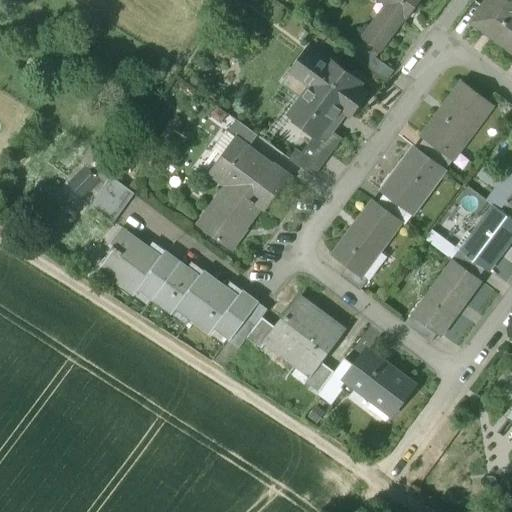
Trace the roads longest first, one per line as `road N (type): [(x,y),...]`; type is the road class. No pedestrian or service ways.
road 1 (track): [(0,227),(445,511)]
road 2 (residential): [(301,249),(454,39),(511,79)]
road 3 (residential): [(301,249),(465,368)]
road 4 (residential): [(143,214),(268,289),(301,249)]
road 5 (residential): [(389,477),(465,368)]
